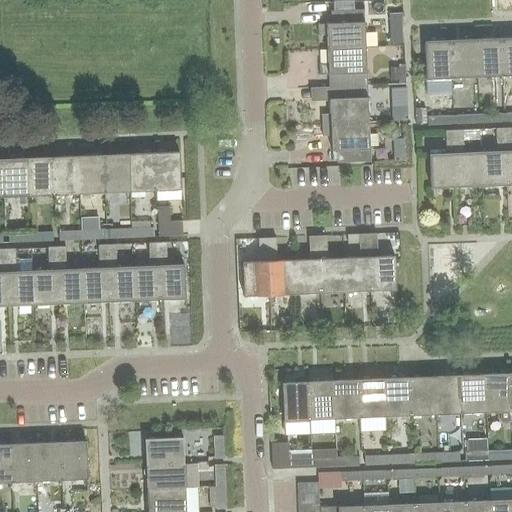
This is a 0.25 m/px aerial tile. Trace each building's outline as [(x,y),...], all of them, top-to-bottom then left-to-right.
[(327,36),(328,49),(365,48),(364,10),(331,12),(331,24),(318,25),(318,36),(327,36)] [(401,14),(389,15),(391,46),(403,45),(401,14)] [(511,75),(511,38),(499,39),(501,76),(511,75)] [(501,76),(499,39),(474,40),(476,78),(501,76)] [(476,78),(474,40),(449,41),(451,79),(476,78)] [(451,79),(449,41),(424,42),(425,80),(451,79)] [(365,48),(328,49),(328,64),(319,64),(320,76),(333,75),(334,87),(367,86),(365,48)] [(389,68),(390,85),(400,84),(399,67),(389,68)] [(321,115),(322,126),(369,124),(367,86),(334,87),(335,99),(329,100),(330,114),(321,115)] [(407,122),(406,101),(405,88),(390,89),(391,102),(391,123),(407,122)] [(426,125),(426,108),(415,108),(415,125),(426,125)] [(500,113),(477,114),(478,124),(501,123),(500,113)] [(456,115),(456,125),(478,124),(477,114),(456,115)] [(427,126),(450,125),(450,116),(427,117),(427,126)] [(370,161),(369,124),(322,126),(322,137),(331,136),(332,151),(336,151),(337,163),(370,161)] [(399,128),(392,124),(385,128),(385,137),(392,141),(400,135),(399,128)] [(511,128),(503,129),(506,185),(511,184),(511,128)] [(503,129),(494,129),(496,151),(479,152),(480,186),(506,185),(503,129)] [(452,131),(445,131),(446,154),(428,155),(430,188),(455,187),(452,131)] [(462,131),(452,131),(455,187),(480,186),(479,152),(463,153),(462,131)] [(393,141),(393,153),(405,152),(405,139),(395,139),(393,141)] [(153,154),(155,192),(180,191),(178,153),(153,154)] [(153,154),(128,155),(130,193),(155,192),(153,154)] [(130,193),(128,155),(103,156),(105,194),(130,193)] [(103,156),(79,157),(80,195),(105,194),(103,156)] [(80,195),(79,157),(53,158),(55,196),(80,195)] [(53,158),(28,160),(29,198),(55,196),(53,158)] [(28,160),(2,161),(4,199),(29,198),(28,160)] [(169,207),(157,208),(158,236),(182,235),(182,222),(169,222),(169,207)] [(81,218),(82,230),(99,230),(98,217),(81,218)] [(133,239),(132,228),(109,229),(109,239),(133,239)] [(154,228),(132,228),(133,239),(154,238),(154,228)] [(82,240),(104,239),(103,229),(82,230),(82,240)] [(59,242),(82,240),(82,230),(58,232),(59,242)] [(53,232),(31,233),(31,243),(53,242),(53,232)] [(31,243),(31,233),(8,234),(8,243),(31,243)] [(343,292),(369,291),(366,234),(358,234),(358,244),(359,257),(342,258),(343,292)] [(358,234),(347,235),(348,244),(358,244),(358,234)] [(377,256),(376,234),(366,234),(369,291),(395,290),(393,255),(377,256)] [(293,294),(318,293),(316,236),(308,237),(309,259),(291,260),(293,294)] [(326,259),(325,236),(316,236),(318,293),(343,292),(342,258),(326,259)] [(276,261),(275,238),(265,239),(268,295),(293,294),(291,260),(276,261)] [(242,296),(268,295),(265,239),(257,239),(258,262),(241,263),(242,296)] [(165,243),(156,244),(158,300),(184,299),(183,264),(166,266),(165,243)] [(148,266),(134,267),(136,301),(158,300),(156,244),(147,244),(148,266)] [(98,268),(83,269),(85,303),(110,302),(107,246),(97,246),(98,268)] [(114,246),(107,246),(110,302),(136,301),(134,267),(115,268),(114,246)] [(48,271),(32,271),(34,306),(60,304),(57,248),(47,249),(48,271)] [(64,248),(57,248),(60,304),(85,303),(83,269),(65,270),(64,248)] [(14,250),(6,250),(8,307),(34,306),(32,271),(20,272),(15,272),(15,259),(14,250)] [(508,374),(483,375),(485,412),(499,411),(500,421),(510,421),(508,374)] [(458,376),(460,413),(485,412),(483,375),(458,376)] [(458,376),(433,377),(434,414),(460,413),(458,376)] [(408,378),(409,415),(434,414),(433,377),(408,378)] [(408,378),(383,379),(384,416),(409,415),(408,378)] [(358,380),(359,418),(384,416),(383,379),(358,380)] [(358,380),(333,382),(334,419),(359,418),(358,380)] [(333,382),(308,383),(309,420),(334,419),(333,382)] [(309,420),(308,383),(282,384),(283,421),(309,420)] [(224,459),(224,458),(223,436),(213,436),(214,460),(224,459)] [(145,465),(183,464),(182,438),(144,440),(145,465)] [(59,444),(61,480),(86,479),(85,442),(59,444)] [(289,442),(271,443),(272,470),(286,469),(285,459),(290,459),(289,451),(289,442)] [(59,444),(34,445),(36,481),(61,480),(59,444)] [(36,481),(34,445),(9,446),(10,482),(36,481)] [(9,446),(0,446),(0,482),(10,482),(9,446)] [(486,461),(509,460),(509,450),(486,451),(486,461)] [(486,461),(486,451),(465,452),(465,462),(486,461)] [(436,463),(459,462),(459,452),(436,453),(436,463)] [(436,463),(436,453),(414,454),(415,464),(436,463)] [(386,465),(409,464),(408,454),(385,455),(386,465)] [(386,465),(385,455),(364,456),(364,466),(386,465)] [(335,467),(359,466),(358,456),(335,457),(335,467)] [(335,467),(335,457),(314,458),(314,468),(335,467)] [(286,469),(308,468),(308,458),(290,459),(285,459),(286,469)] [(183,464),(145,465),(146,491),(184,489),(183,464)] [(214,465),(215,488),(225,487),(224,465),(214,465)] [(511,469),(511,465),(491,466),(492,476),(511,474),(511,469)] [(462,477),(485,476),(485,466),(462,467),(462,477)] [(462,467),(440,468),(441,478),(462,477),(462,467)] [(411,469),(390,470),(390,480),(412,479),(411,469)] [(412,479),(435,478),(434,469),(411,469),(412,479)] [(362,481),(384,480),(384,471),(361,472),(362,481)] [(361,472),(340,472),(340,482),(362,481),(361,472)] [(297,483),(297,494),(318,493),(318,482),(297,483)] [(216,510),(226,510),(225,487),(215,488),(216,510)] [(184,511),(184,489),(146,491),(147,511),(184,511)] [(297,494),(298,505),(319,504),(318,493),(297,494)] [(511,511),(511,499),(488,501),(488,511),(511,511)] [(488,511),(488,501),(463,502),(463,511),(488,511)] [(463,511),(463,502),(438,503),(438,511),(463,511)] [(438,511),(438,503),(413,504),(413,511),(438,511)]
